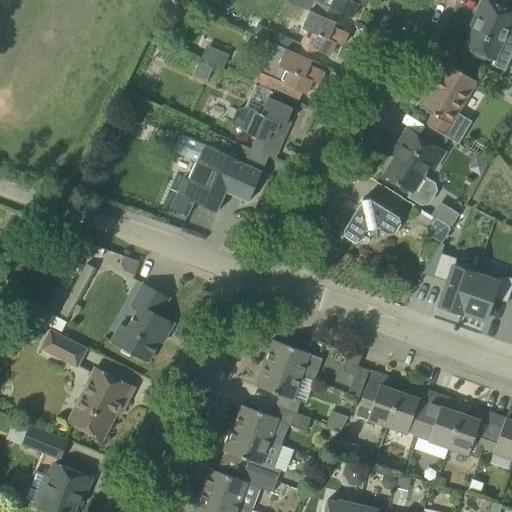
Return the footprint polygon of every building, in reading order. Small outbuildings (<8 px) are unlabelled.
[(309,10),(336,22),(340,12),(352,17),(358,4),(365,7),(367,0),(291,0),(290,1),(309,10)] [(511,52),(511,11),(486,0),(481,0),(475,16),(476,16),(479,17),(465,47),(506,65),(511,52)] [(301,43),(296,54),(312,61),(316,50),(329,56),(335,42),(342,46),(348,33),(333,27),(336,22),(309,10),(302,27),(314,32),(311,39),(304,36),(301,43)] [(257,24),(252,34),(269,42),(273,31),(257,24)] [(270,42),(253,82),(272,91),(297,103),(302,92),(305,94),(311,80),(318,84),(324,72),(310,65),(312,61),(273,43),(270,42)] [(227,68),(233,53),(209,44),(197,74),(210,79),(216,64),(227,68)] [(457,112),(475,81),(446,63),(420,107),(433,115),(427,125),(458,144),(471,121),(457,112)] [(233,126),(230,132),(237,135),(245,131),(255,136),(250,149),(260,153),(260,152),(268,156),(274,158),(278,148),(290,122),(287,120),(292,108),(274,100),(269,98),(262,114),(257,112),(245,107),(237,110),(232,122),(233,126)] [(445,152),(406,129),(396,145),(400,147),(384,174),(396,182),(395,183),(399,185),(400,184),(412,191),(409,196),(422,204),(430,202),(437,191),(436,183),(423,175),(429,165),(435,168),(445,152)] [(196,162),(188,178),(176,174),(163,205),(174,210),(187,216),(194,201),(217,212),(226,192),(248,202),(262,171),(240,161),(246,146),(234,141),(227,155),(204,145),(196,162)] [(370,198),(361,200),(362,202),(360,203),(343,230),(345,236),(354,242),(360,240),(366,230),(378,228),(388,234),(395,233),(400,223),(399,217),(372,200),(370,201),(370,198)] [(451,228),(436,219),(429,231),(430,236),(442,244),(451,228)] [(441,252),(433,276),(447,281),(439,304),(462,312),(476,272),(454,265),(457,257),(441,252)] [(0,271),(0,275),(22,283),(28,264),(6,256),(0,271)] [(69,319),(81,295),(95,270),(86,264),(59,314),(69,319)] [(476,272),(462,312),(485,320),(493,297),(507,302),(511,288),(511,276),(500,273),(497,280),(476,272)] [(142,283),(130,305),(137,309),(127,327),(120,323),(110,341),(147,362),(166,329),(169,331),(173,323),(159,315),(169,298),(142,283)] [(41,349),(76,367),(85,349),(50,331),(41,349)] [(263,362),(312,380),(321,357),(308,353),(309,352),(271,338),(263,362)] [(273,405),(295,413),(300,401),(304,402),(312,380),(263,362),(254,385),(277,393),(273,405)] [(368,370),(357,366),(348,394),(359,397),(361,392),(368,370)] [(132,387),(115,378),(94,368),(67,422),(102,439),(119,404),(123,406),(132,387)] [(399,392),(388,388),(391,378),(371,371),(356,415),(387,426),(399,392)] [(418,437),(434,393),(414,386),(410,396),(399,392),(387,426),(418,437)] [(418,437),(448,448),(460,413),(449,409),(452,399),(434,393),(418,437)] [(310,418),(295,413),(273,405),(269,416),(239,405),(231,428),(269,441),(276,421),(305,431),(310,418)] [(479,458),(483,449),(495,414),(475,407),(472,417),(460,413),(448,448),(468,455),(468,454),(479,458)] [(344,429),(349,415),(334,409),(329,424),(344,429)] [(511,409),(508,409),(505,418),(495,414),(483,449),(511,458),(511,409)] [(22,442),(59,457),(66,441),(29,426),(22,442)] [(282,446),(269,441),(231,428),(223,450),(245,458),(242,469),(276,481),(280,471),(274,469),(282,446)] [(48,475),(33,470),(21,500),(50,511),(72,511),(79,496),(83,498),(90,478),(53,463),(48,475)] [(200,491),(252,510),(260,488),(273,492),(276,481),(242,469),(238,479),(209,468),(200,491)] [(250,511),(252,510),(200,491),(192,511),(250,511)] [(326,511),(356,511),(358,503),(338,498),(338,501),(330,499),(326,511)] [(490,511),(500,511),(502,504),(492,502),(490,511)] [(377,511),(379,508),(358,503),(356,511),(377,511)]
